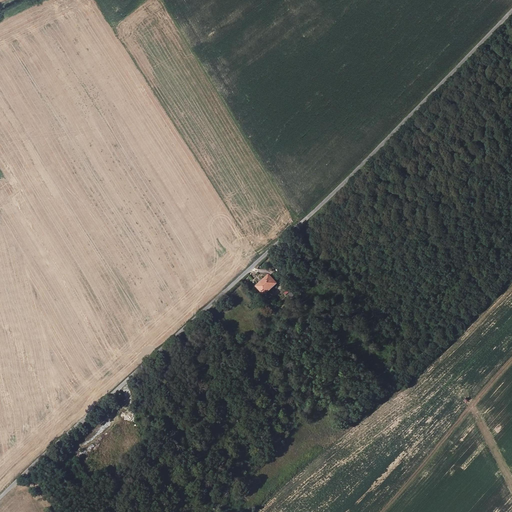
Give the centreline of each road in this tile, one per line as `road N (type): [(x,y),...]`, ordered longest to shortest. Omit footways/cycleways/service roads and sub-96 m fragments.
road 1 (unclassified): [(511,9),(335,187),(0,497)]
road 2 (track): [(380,511),(511,372)]
